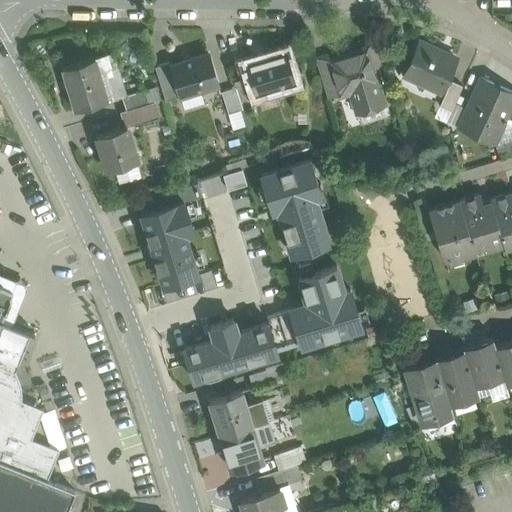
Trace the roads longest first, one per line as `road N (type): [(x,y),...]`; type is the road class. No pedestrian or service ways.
road 1 (tertiary): [(188,511),(104,265),(0,58)]
road 2 (unknown): [(129,331),(217,300),(217,264)]
road 3 (residential): [(395,200),(511,162)]
road 4 (residential): [(511,42),(397,0)]
